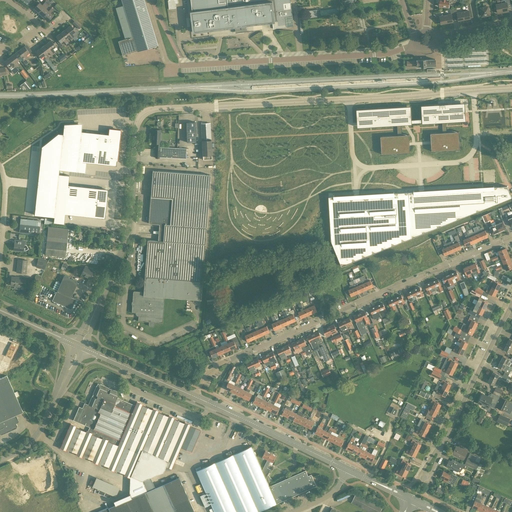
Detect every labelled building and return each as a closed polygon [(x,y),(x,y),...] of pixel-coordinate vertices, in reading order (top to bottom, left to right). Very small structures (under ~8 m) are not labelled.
[(38,13),(49,1),(47,0),(46,0),(42,5),(39,2),(34,8),(38,13)] [(121,0),(123,6),(115,8),(125,39),(118,41),(122,55),(132,52),(133,52),(157,45),(143,0),(121,0)] [(167,0),(169,9),(176,8),(176,3),(178,3),(177,0),(167,0)] [(235,34),(262,30),(261,23),(272,22),(273,29),(294,27),(291,8),(284,9),(284,4),(291,3),(290,0),(186,0),(189,24),(192,24),(193,33),(235,28),(235,34)] [(501,4),(503,12),(508,11),(507,5),(510,4),(509,0),(504,0),(501,1),(501,4)] [(38,13),(43,17),(48,11),(46,9),(51,3),(49,1),(38,13)] [(493,8),(496,7),(497,13),(503,12),(501,4),(501,1),(497,1),(492,2),(493,8)] [(489,15),(490,15),(489,10),(490,10),(488,2),(483,3),(484,7),(480,8),(482,16),(486,16),(486,17),(489,16),(489,15)] [(467,5),(468,11),(463,12),(464,20),(470,19),(469,14),(472,13),(470,5),(467,5)] [(48,11),(43,17),(47,21),(53,16),(50,13),(53,10),(51,8),(48,11)] [(458,21),(464,20),(463,12),(457,13),(456,8),(453,9),(455,17),(457,16),(458,21)] [(450,10),(451,14),(445,16),(447,23),(453,22),(452,17),(455,17),(453,9),(450,10)] [(441,24),(447,23),(445,16),(438,17),(438,21),(441,22),(441,24)] [(73,23),(79,29),(81,26),(75,20),(73,23)] [(74,39),(75,38),(73,34),(75,32),(70,26),(66,29),(74,39)] [(71,41),(74,39),(66,29),(61,33),(66,39),(68,37),(71,41)] [(66,39),(61,33),(56,37),(57,39),(55,40),(61,47),(62,46),(60,43),(63,41),(66,45),(68,43),(66,39)] [(94,38),(91,35),(84,41),(86,44),(94,38)] [(53,49),(56,47),(51,40),(46,44),(54,54),(55,53),(53,49)] [(46,44),(41,48),(46,54),(49,52),(51,56),(54,54),(46,44)] [(27,51),(24,46),(19,50),(27,60),(29,59),(26,55),(29,53),(31,56),(34,54),(30,49),(27,51)] [(46,54),(41,48),(36,52),(41,58),(44,56),(45,58),(46,60),(49,58),(46,54)] [(22,58),(23,60),(22,60),(26,65),(29,63),(27,60),(19,50),(14,54),(19,60),(22,58)] [(19,60),(14,54),(9,58),(17,68),(19,66),(16,62),(19,60)] [(9,58),(4,62),(12,72),(14,70),(16,73),(19,70),(17,68),(9,58)] [(28,76),(23,70),(19,72),(24,79),(28,76)] [(26,80),(20,85),(24,91),(31,86),(26,80)] [(398,130),(398,134),(381,135),(382,153),(410,151),(410,147),(410,144),(410,141),(409,133),(402,133),(401,130),(401,129),(401,123),(403,123),(405,123),(406,123),(412,123),(412,122),(422,121),(422,122),(442,121),(443,126),(443,127),(443,131),(430,132),(431,140),(431,143),(431,146),(432,150),(460,148),(460,137),(459,130),(447,131),(446,127),(446,126),(446,121),(453,120),(462,120),(465,119),(464,101),(438,103),(421,104),(421,117),(412,117),(411,104),(356,108),(356,111),(357,123),(357,126),(370,125),(371,125),(397,124),(398,129),(398,130)] [(195,122),(186,122),(186,142),(196,142),(195,122)] [(210,124),(204,124),(204,122),(201,123),(203,160),(212,160),(210,124)] [(41,147),(38,177),(58,179),(58,174),(59,170),(84,173),(86,162),(116,166),(117,161),(121,129),(109,128),(108,134),(81,131),(77,131),(77,124),(64,124),(63,134),(58,134),(41,147)] [(156,147),(160,148),(161,130),(153,130),(152,144),(156,144),(156,147)] [(186,149),(160,148),(156,147),(155,158),(159,158),(186,159),(186,149)] [(38,177),(34,215),(54,217),(53,222),(63,224),(64,214),(102,218),(104,216),(107,192),(105,189),(68,185),(69,175),(58,174),(58,179),(38,177)] [(408,192),(411,238),(511,198),(507,186),(494,187),(494,186),(482,187),(421,191),(413,191),(413,192),(408,192)] [(341,266),(411,238),(408,192),(393,193),(393,192),(356,194),(333,196),(333,197),(328,197),(331,241),(341,266)] [(148,224),(164,225),(163,241),(147,240),(144,292),(133,292),(132,302),(132,305),(132,313),(139,314),(139,322),(151,323),(154,323),(163,323),(164,298),(201,300),(206,228),(208,201),(150,197),(148,224)] [(491,215),(490,213),(482,216),(485,223),(491,220),(489,215),(491,215)] [(495,222),(499,232),(502,232),(501,231),(506,229),(503,222),(500,223),(499,220),(495,222)] [(31,223),(19,222),(18,232),(42,234),(42,224),(31,223)] [(489,228),(492,235),(496,233),(497,234),(499,232),(495,222),(491,224),(492,226),(489,228)] [(476,226),(482,240),(488,237),(485,231),(483,232),(481,228),(480,229),(479,226),(476,226)] [(48,227),(45,255),(80,259),(82,245),(67,243),(69,229),(48,227)] [(449,235),(456,251),(461,249),(458,242),(460,242),(457,235),(454,236),(455,240),(454,241),(451,235),(456,232),(455,230),(448,233),(449,235)] [(471,244),(469,238),(467,235),(466,232),(464,232),(466,239),(463,240),(466,247),(471,244)] [(471,244),(477,242),(474,235),(473,232),(469,234),(467,235),(469,238),(471,244)] [(446,244),(450,254),(456,251),(449,235),(447,236),(449,242),(446,244)] [(23,250),(25,251),(28,249),(26,245),(26,242),(15,241),(14,250),(19,251),(23,251),(23,250)] [(450,254),(446,244),(443,245),(445,248),(442,249),(445,256),(450,254)] [(495,260),(501,258),(503,256),(502,254),(507,252),(505,248),(498,251),(499,255),(497,256),(494,257),(495,260)] [(501,258),(502,261),(509,258),(507,252),(502,254),(503,256),(501,258)] [(37,258),(36,267),(44,269),(45,263),(47,263),(47,260),(37,258)] [(26,273),(27,261),(18,260),(16,272),(26,273)] [(477,265),(476,265),(475,263),(469,266),(472,272),(475,271),(476,274),(480,272),(478,270),(477,268),(478,267),(477,265)] [(469,274),(472,272),(469,266),(463,269),(464,270),(463,271),(464,273),(465,273),(466,275),(465,275),(467,278),(470,277),(469,274)] [(81,274),(91,279),(94,272),(90,270),(91,269),(85,267),(81,274)] [(456,272),(450,274),(452,279),(455,278),(456,281),(460,280),(456,272)] [(454,284),(452,279),(450,274),(443,277),(445,282),(446,287),(454,284)] [(362,276),(367,289),(373,287),(370,281),(369,278),(366,279),(364,275),(362,276)] [(19,289),(20,287),(25,287),(26,278),(15,276),(15,278),(11,277),(10,286),(14,286),(13,288),(19,289)] [(71,309),(75,300),(70,298),(77,282),(64,276),(52,301),(71,309)] [(358,282),(362,292),(367,289),(362,276),(360,277),(361,281),(358,282)] [(440,284),(438,279),(431,282),(434,290),(438,289),(439,292),(443,290),(440,284)] [(351,281),(357,294),(362,292),(358,282),(354,283),(353,280),(351,281)] [(489,286),(498,290),(501,284),(499,283),(497,282),(495,281),(492,280),(490,282),(489,286)] [(348,290),(351,296),(357,294),(351,281),(349,282),(351,289),(348,290)] [(434,290),(431,282),(424,285),(427,290),(428,295),(432,293),(431,291),(434,290)] [(493,296),(493,295),(495,296),(498,290),(489,286),(486,292),(488,293),(489,293),(491,294),(490,295),(493,296)] [(423,295),(419,287),(413,290),(415,295),(418,294),(419,297),(423,295)] [(406,293),(408,298),(410,301),(413,300),(412,297),(415,295),(413,290),(406,293)] [(405,303),(401,295),(394,298),(397,303),(400,302),(401,305),(405,303)] [(397,303),(394,298),(388,301),(390,306),(392,310),(396,309),(394,304),(397,303)] [(485,309),(488,303),(486,302),(487,302),(484,300),(484,301),(482,300),(479,298),(478,301),(477,301),(475,304),(476,305),(479,306),(485,309)] [(306,302),(311,314),(317,311),(316,309),(319,307),(315,299),(312,301),(313,303),(310,304),(309,301),(306,302)] [(301,304),(306,316),(311,314),(306,302),(301,304)] [(386,311),(383,303),(376,306),(378,311),(381,310),(383,313),(386,311)] [(298,312),(301,319),(306,316),(301,304),(298,306),(301,311),(298,312)] [(441,304),(432,308),(434,312),(443,309),(441,304)] [(480,315),(480,314),(482,315),(485,309),(479,306),(476,305),(475,304),(474,308),(473,311),(476,312),(478,313),(477,313),(480,315)] [(378,311),(376,306),(369,309),(372,314),(374,319),(380,317),(378,311)] [(285,311),(290,323),(296,321),(293,314),(295,314),(293,310),(288,312),(287,310),(285,311)] [(282,319),(285,326),(290,323),(285,311),(283,312),(286,318),(282,319)] [(367,317),(364,311),(359,314),(362,321),(363,324),(365,326),(369,325),(371,329),(375,327),(373,322),(370,323),(367,317)] [(274,315),(280,328),(285,326),(282,319),(279,320),(277,314),(274,315)] [(359,314),(354,316),(357,323),(362,321),(359,314)] [(274,315),(271,317),(274,323),(272,324),(274,330),(280,328),(274,315)] [(347,327),(352,325),(349,318),(344,320),(347,327)] [(476,326),(478,323),(476,322),(477,321),(474,320),(474,321),(472,320),(469,318),(468,321),(467,321),(466,324),(469,326),(475,329),(476,329),(478,326),(476,326)] [(347,327),(344,320),(338,323),(341,329),(343,333),(346,332),(347,336),(350,335),(350,334),(348,331),(347,327)] [(258,322),(260,326),(261,329),(264,335),(269,333),(267,326),(264,327),(261,321),(258,322)] [(256,331),(258,337),(264,335),(261,329),(260,326),(258,322),(256,323),(259,329),(256,331)] [(466,332),(468,333),(470,335),(470,334),(472,335),(473,332),(474,332),(476,329),(475,329),(469,326),(466,324),(464,328),(463,331),(466,332)] [(331,334),(337,332),(333,325),(328,327),(331,334)] [(328,327),(323,330),(326,337),(331,334),(328,327)] [(375,327),(370,329),(374,338),(379,336),(375,327)] [(258,337),(256,331),(250,333),(253,340),(258,337)] [(323,342),(321,338),(318,332),(313,334),(318,345),(323,342)] [(253,340),(250,333),(245,336),(248,342),(253,340)] [(318,345),(313,334),(307,336),(310,342),(313,348),(314,351),(317,350),(320,357),(323,356),(319,348),(318,346),(318,345)] [(228,340),(226,341),(230,350),(236,347),(234,342),(237,340),(236,337),(228,340)] [(305,346),(306,345),(303,338),(298,341),(301,348),(302,351),(304,350),(306,349),(305,347),(305,346)] [(461,343),(459,346),(465,349),(468,343),(466,342),(467,341),(464,340),(464,341),(462,340),(459,338),(458,341),(461,343)] [(343,340),(348,351),(352,349),(348,339),(343,340)] [(222,346),(224,352),(230,350),(226,341),(225,342),(225,341),(220,343),(222,346)] [(298,349),(301,348),(298,341),(292,343),(295,350),(298,349)] [(454,348),(453,351),(456,352),(458,353),(457,353),(460,355),(460,354),(462,355),(465,349),(459,346),(456,344),(454,348)] [(216,346),(215,346),(216,349),(219,355),(224,352),(222,346),(219,347),(218,345),(217,345),(216,345),(216,346)] [(286,354),(291,352),(288,345),(283,347),(286,354)] [(319,348),(323,356),(325,361),(329,360),(323,346),(319,348)] [(286,354),(283,347),(277,350),(280,356),(282,360),(285,358),(287,363),(289,362),(287,357),(286,354)] [(392,359),(405,353),(402,347),(390,353),(392,359)] [(219,355),(216,349),(210,351),(213,358),(219,355)] [(340,355),(338,350),(331,353),(333,358),(340,355)] [(275,358),(273,352),(267,354),(270,361),(272,364),(274,363),(277,362),(275,358)] [(270,361),(267,354),(262,357),(266,366),(269,364),(270,365),(272,364),(270,361)] [(511,357),(511,360),(509,359),(508,359),(503,356),(500,362),(506,365),(509,366),(510,363),(511,363),(511,357)] [(261,365),(258,358),(252,361),(255,368),(261,365)] [(449,358),(448,361),(446,365),(455,369),(458,363),(456,362),(457,362),(454,360),(454,361),(452,360),(449,358)] [(255,368),(252,361),(247,363),(249,369),(252,368),(253,369),(255,368)] [(503,370),(506,365),(500,362),(497,367),(503,370)] [(440,374),(441,370),(435,367),(428,363),(426,367),(433,371),(440,374)] [(225,378),(229,380),(232,374),(231,374),(235,367),(232,365),(225,378)] [(455,369),(446,365),(443,371),(446,372),(448,373),(447,374),(450,375),(450,374),(452,375),(455,369)] [(310,368),(306,369),(311,381),(315,379),(310,368)] [(275,372),(278,380),(286,376),(283,369),(275,372)] [(328,369),(321,372),(323,377),(331,373),(328,369)] [(441,375),(433,371),(431,375),(439,379),(441,375)] [(496,380),(499,374),(493,371),(490,377),(496,380)] [(0,434),(1,435),(16,429),(17,426),(16,424),(18,423),(18,421),(16,415),(23,412),(6,376),(0,378),(0,434)] [(494,383),(496,380),(490,377),(487,382),(493,385),(493,387),(496,388),(494,391),(501,394),(503,390),(501,389),(502,387),(494,383)] [(422,379),(418,387),(423,389),(427,381),(422,379)] [(437,385),(442,387),(448,390),(451,385),(449,384),(450,383),(447,381),(447,382),(445,381),(442,379),(441,382),(439,381),(437,385)] [(225,388),(231,391),(234,385),(228,382),(225,388)] [(234,385),(231,391),(237,394),(240,388),(237,387),(238,384),(237,383),(237,384),(236,383),(234,385)] [(98,463),(108,467),(108,469),(114,471),(114,470),(124,474),(124,475),(130,478),(130,477),(141,481),(163,472),(166,466),(171,469),(180,447),(190,425),(185,422),(184,423),(174,419),(174,418),(169,415),(168,416),(158,412),(158,411),(153,409),(152,410),(142,405),(142,404),(137,402),(135,406),(116,397),(119,392),(111,389),(110,389),(108,388),(100,384),(100,385),(97,384),(96,386),(92,394),(93,394),(92,397),(91,396),(88,405),(84,403),(82,408),(79,407),(73,420),(89,427),(87,431),(86,431),(86,432),(75,427),(76,426),(70,424),(60,448),(65,450),(66,449),(76,453),(76,455),(81,457),(82,456),(93,460),(92,461),(98,463)] [(445,396),(448,390),(442,387),(437,385),(435,389),(437,390),(436,392),(439,394),(439,393),(441,394),(440,395),(443,396),(443,395),(445,396)] [(237,394),(243,397),(246,391),(240,388),(237,394)] [(246,391),(243,397),(249,400),(252,394),(249,392),(250,390),(248,389),(247,389),(246,391)] [(420,391),(419,393),(425,396),(424,397),(428,399),(430,395),(426,393),(420,391)] [(486,407),(485,408),(489,410),(491,406),(489,405),(492,399),(499,402),(496,407),(505,411),(509,402),(495,395),(494,397),(490,395),(488,397),(482,394),(478,403),(486,407)] [(253,402),(259,405),(262,399),(256,396),(253,402)] [(259,405),(265,408),(268,402),(265,400),(266,398),(265,397),(263,396),(263,397),(262,399),(259,405)] [(265,408),(271,411),(274,405),(275,403),(276,403),(279,399),(277,398),(277,399),(275,398),(273,402),(272,401),(271,403),(268,402),(265,408)] [(432,407),(438,411),(441,405),(439,404),(439,403),(437,402),(436,402),(435,402),(435,401),(432,400),(430,403),(433,404),(432,407)] [(414,410),(416,406),(407,402),(401,416),(406,419),(411,409),(414,410)] [(276,414),(280,408),(274,405),(271,411),(276,414)] [(426,412),(429,414),(429,413),(431,414),(430,415),(433,417),(433,416),(435,416),(438,411),(432,407),(429,406),(427,410),(426,412)] [(288,417),(291,411),(285,408),(282,414),(288,417)] [(288,417),(294,420),(296,414),(291,411),(288,417)] [(298,411),(296,414),(294,420),(299,423),(302,417),(304,414),(298,411)] [(507,426),(510,419),(500,414),(496,421),(507,426)] [(299,423),(305,426),(308,420),(302,417),(299,423)] [(419,426),(422,427),(428,431),(431,425),(429,424),(429,423),(427,422),(426,422),(425,422),(426,421),(421,418),(417,425),(419,426)] [(308,420),(305,426),(311,429),(314,423),(308,420)] [(190,425),(180,447),(191,452),(200,430),(190,425)] [(315,433),(321,436),(324,430),(318,427),(315,433)] [(418,434),(419,434),(420,434),(420,435),(423,436),(425,437),(428,431),(422,427),(420,431),(417,429),(416,432),(418,434)] [(331,433),(332,432),(329,430),(328,432),(324,430),(321,436),(328,439),(331,433)] [(328,439),(334,443),(337,437),(331,433),(328,439)] [(341,446),(344,440),(337,437),(334,443),(341,446)] [(355,446),(353,452),(359,455),(364,444),(366,441),(363,440),(361,443),(359,447),(355,446)] [(412,448),(418,451),(421,445),(419,444),(419,443),(417,442),(416,443),(415,442),(415,441),(412,440),(410,443),(413,444),(412,448)] [(353,444),(353,442),(350,441),(349,443),(349,442),(346,448),(353,452),(355,446),(353,444)] [(359,455),(365,458),(368,452),(365,451),(366,449),(367,446),(364,444),(359,455)] [(458,447),(456,446),(452,454),(463,460),(468,450),(459,445),(458,447)] [(266,481),(265,479),(262,471),(251,447),(196,471),(214,511),(257,511),(258,511),(276,504),(316,486),(311,475),(307,477),(305,471),(269,487),(267,483),(266,481)] [(413,456),(415,457),(418,451),(412,448),(410,451),(407,449),(406,452),(408,454),(409,454),(411,455),(410,455),(413,456)] [(265,458),(267,460),(271,454),(265,451),(262,456),(258,454),(257,456),(264,460),(265,458)] [(376,454),(372,452),(371,454),(368,452),(365,458),(366,458),(365,459),(368,461),(369,460),(372,461),(375,455),(376,454)] [(266,479),(268,475),(270,470),(267,468),(270,461),(273,462),(276,456),(271,454),(267,460),(262,471),(265,479),(266,479)] [(464,464),(476,469),(479,462),(467,457),(464,464)] [(402,468),(408,471),(411,465),(409,464),(410,463),(407,462),(407,463),(405,462),(405,461),(402,460),(401,463),(403,464),(402,468)] [(466,465),(457,461),(456,464),(449,460),(446,466),(457,471),(460,472),(463,468),(464,469),(466,465)] [(403,476),(405,477),(408,471),(402,468),(400,471),(397,469),(396,472),(399,474),(399,473),(401,474),(400,475),(403,476)] [(443,471),(443,472),(442,472),(441,474),(441,475),(440,477),(444,479),(443,480),(447,482),(448,480),(450,481),(450,483),(453,485),(457,478),(454,476),(454,475),(451,473),(450,475),(443,471)] [(116,496),(120,486),(96,477),(92,487),(116,496)] [(147,491),(145,491),(153,511),(194,511),(188,498),(179,477),(163,485),(162,484),(154,487),(147,491)] [(153,511),(145,491),(97,511),(153,511)] [(369,511),(380,511),(383,507),(356,494),(351,503),(369,511)] [(475,500),(472,507),(477,509),(480,503),(482,500),(476,497),(475,500)] [(477,509),(483,511),(486,505),(480,503),(477,509)]
